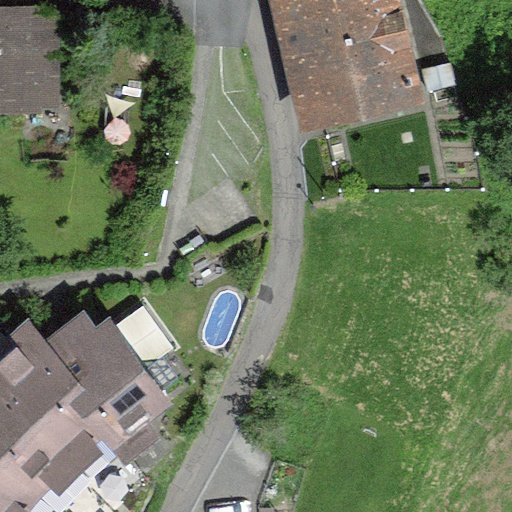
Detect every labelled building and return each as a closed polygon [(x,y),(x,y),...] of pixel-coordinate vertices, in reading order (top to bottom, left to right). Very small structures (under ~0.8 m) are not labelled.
[(420,79),(401,0),(291,0),(316,104),(420,79)] [(50,8),(0,8),(0,114),(52,113),(50,8)] [(43,349),(102,417),(120,441),(182,382),(161,353),(137,368),(107,325),(95,334),(86,319),(43,349)] [(102,417),(43,349),(26,327),(0,351),(0,381),(65,454),(102,417)] [(65,454),(0,381),(0,458),(32,489),(65,454)] [(0,511),(11,511),(32,489),(0,458),(0,511)]
